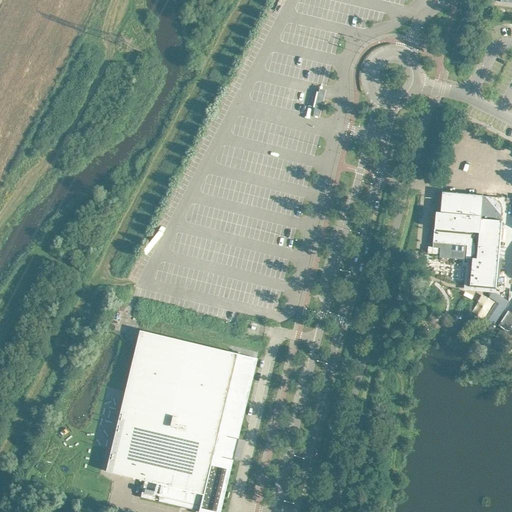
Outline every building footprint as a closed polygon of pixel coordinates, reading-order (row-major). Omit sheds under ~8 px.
[(483,196),(442,192),(440,212),(435,212),(432,247),(440,248),(439,258),(465,260),(465,258),(471,259),(469,286),(495,288),(499,240),(501,220),(500,220),(501,206),(494,197),(483,196)] [(425,201),(424,218),(434,218),(435,201),(425,201)] [(421,266),(420,274),(431,275),(432,267),(421,266)] [(508,310),(497,326),(508,333),(511,327),(511,312),(511,313),(508,310)] [(139,331),(106,471),(144,480),(140,497),(200,511),(217,511),(230,459),(230,458),(227,457),(231,438),(235,439),(235,438),(254,358),(139,331)]
